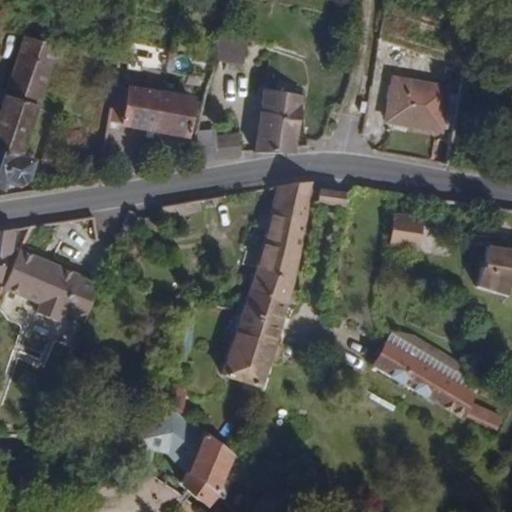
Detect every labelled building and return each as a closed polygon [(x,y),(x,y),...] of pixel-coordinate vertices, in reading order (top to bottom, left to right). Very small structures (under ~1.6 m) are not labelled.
[(216,61),(244,68),(251,39),(224,32),(216,61)] [(37,158),(25,155),(59,48),(24,37),(0,109),(0,190),(25,189),(34,180),(37,158)] [(303,50),(305,39),(297,39),(295,49),(303,50)] [(385,125),(452,137),(459,100),(446,98),(448,83),(394,74),(385,125)] [(127,92),(121,126),(155,132),(192,138),(199,96),(189,95),(177,92),(161,90),(152,88),(128,84),(127,92)] [(108,124),(121,126),(127,92),(114,90),(108,124)] [(254,150),(254,152),(296,151),(297,148),(303,95),(283,93),(273,91),(262,90),(254,150)] [(241,150),(241,133),(216,135),(216,129),(199,131),(197,161),(241,156),(241,150)] [(291,302),(315,182),(280,186),(249,290),(291,302)] [(335,190),(321,189),(319,203),(332,204),(347,206),(349,192),(335,190)] [(203,200),(164,207),(165,216),(204,209),(203,200)] [(394,214),(391,241),(421,244),(424,217),(394,214)] [(0,283),(6,284),(14,264),(17,228),(0,230),(0,283)] [(511,248),(487,244),(483,267),(476,266),(472,290),(503,295),(505,286),(511,287),(511,248)] [(18,252),(14,264),(6,284),(4,289),(39,302),(35,313),(61,323),(65,312),(87,321),(101,283),(98,282),(18,252)] [(220,377),(264,390),(278,345),(291,302),(249,290),(242,312),(220,377)] [(438,347),(425,339),(403,335),(402,338),(432,356),(438,347)] [(432,356),(402,338),(398,346),(428,363),(432,356)] [(398,346),(387,340),(372,364),(466,418),(498,432),(505,417),(474,403),(479,392),(471,389),(449,376),(428,363),(398,346)] [(459,359),(438,347),(432,356),(453,369),(459,359)] [(453,369),(432,356),(428,363),(449,376),(453,369)] [(480,372),(459,359),(453,369),(475,382),(480,372)] [(475,382),(453,369),(449,376),(471,389),(475,382)] [(138,415),(126,434),(125,449),(165,453),(186,472),(190,467),(204,436),(187,425),(186,419),(178,411),(167,410),(138,415)] [(190,467),(223,492),(239,456),(206,432),(204,436),(190,467)] [(223,492),(190,467),(186,472),(178,483),(211,508),(220,497),(223,492)]
